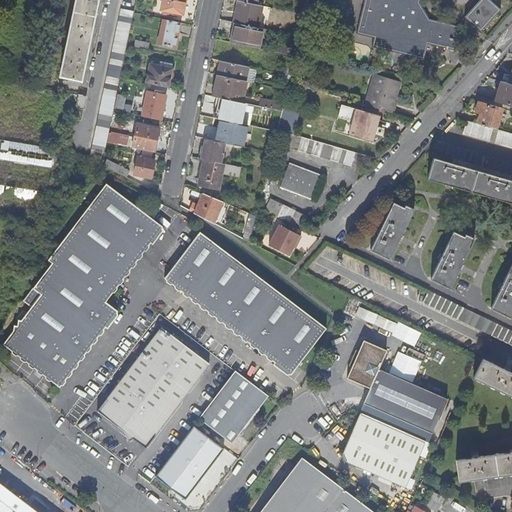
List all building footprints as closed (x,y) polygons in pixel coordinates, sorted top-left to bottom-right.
[(76,0),(60,77),(81,81),(98,0),(76,0)] [(163,0),(162,9),(183,14),(185,0),(163,0)] [(237,9),(234,23),(235,23),(257,27),(262,5),(246,2),(238,0),(236,9),(237,9)] [(420,1),(419,0),(364,0),(356,34),(374,37),(372,47),(424,59),(428,44),(454,49),(459,25),(429,18),(420,1)] [(502,8),(493,0),(478,0),(465,15),(482,30),(502,8)] [(92,150),(104,153),(133,11),(121,9),(92,150)] [(181,23),(163,19),(158,43),(176,47),(181,23)] [(234,43),(258,48),(262,29),(257,27),(235,23),(231,43),(234,43)] [(134,46),(148,49),(150,42),(136,39),(134,46)] [(221,61),(230,63),(234,43),(231,43),(218,40),(214,59),(221,61)] [(150,64),(146,83),(168,87),(172,64),(160,61),(158,66),(150,64)] [(246,81),(249,67),(230,63),(221,61),(218,75),(246,81)] [(503,82),(511,84),(511,71),(511,75),(505,74),(503,82)] [(242,103),(247,81),(246,81),(218,75),(213,97),(242,103)] [(369,92),(395,100),(401,83),(374,75),(369,92)] [(494,100),(496,101),(511,105),(511,84),(503,82),(502,82),(499,81),(494,100)] [(147,92),(142,116),(161,120),(166,96),(147,92)] [(391,112),(395,100),(369,92),(365,105),(391,112)] [(84,109),(86,97),(78,96),(76,108),(84,109)] [(247,96),(246,101),(259,104),(260,99),(247,96)] [(261,98),(260,105),(284,108),(285,101),(261,98)] [(478,102),(502,110),(502,109),(478,101),(478,102)] [(497,129),(502,110),(478,102),(475,111),(480,112),(477,123),(497,129)] [(280,120),(282,111),(252,105),(251,109),(261,111),(260,116),(272,119),(270,130),(277,131),(280,120)] [(354,118),(357,109),(351,107),(349,116),(354,118)] [(296,131),(300,111),(284,108),(280,128),(296,131)] [(377,115),(357,109),(354,118),(350,134),(372,141),(374,131),(373,130),(377,115)] [(205,139),(207,139),(222,142),(222,138),(216,136),(216,135),(205,133),(208,118),(202,116),(198,132),(196,132),(195,137),(205,139)] [(219,120),(208,118),(205,133),(216,135),(219,120)] [(511,146),(511,133),(497,129),(477,123),(467,120),(463,133),(511,146)] [(138,124),(132,148),(142,150),(153,152),(154,152),(159,128),(138,124)] [(109,132),(107,142),(118,145),(121,134),(109,132)] [(361,155),(289,134),(286,146),(357,167),(361,155)] [(221,163),(225,143),(207,139),(205,139),(201,159),(204,159),(221,163)] [(4,140),(3,149),(0,148),(0,158),(53,164),(55,146),(4,140)] [(153,152),(142,150),(140,157),(139,158),(138,158),(134,174),(151,178),(154,161),(152,161),(153,152)] [(261,171),(267,172),(272,153),(266,151),(261,171)] [(451,164),(433,158),(427,179),(452,186),(451,189),(452,189),(453,187),(495,199),(495,201),(496,202),(497,199),(511,203),(511,180),(498,177),(499,176),(494,175),(494,176),(455,165),(455,164),(451,163),(451,164)] [(220,191),(225,164),(221,163),(204,159),(198,186),(220,191)] [(107,160),(104,165),(108,168),(127,177),(130,171),(117,164),(116,165),(107,160)] [(321,176),(289,163),(281,187),(313,199),(321,176)] [(4,344),(37,370),(43,375),(59,388),(110,322),(112,323),(118,316),(117,312),(118,312),(106,303),(156,238),(158,240),(164,232),(163,229),(164,228),(108,185),(49,261),(54,264),(25,302),(32,308),(22,320),(19,319),(18,326),(14,325),(13,332),(4,344)] [(195,213),(214,223),(223,202),(203,194),(195,213)] [(264,211),(301,229),(307,217),(271,199),(264,211)] [(370,250),(390,260),(402,236),(404,238),(405,236),(402,235),(414,210),(405,205),(403,208),(393,203),(382,226),(379,225),(377,229),(380,231),(370,250)] [(278,224),(267,244),(288,255),(295,242),(296,243),(300,235),(278,224)] [(201,232),(165,280),(281,367),(279,369),(287,375),(290,374),(291,375),(326,328),(201,232)] [(431,279),(450,289),(461,266),(464,267),(464,266),(462,265),(474,239),(465,235),(464,237),(453,232),(442,255),(440,254),(438,259),(440,260),(431,279)] [(511,263),(502,284),(500,283),(498,288),(500,289),(491,308),(510,318),(511,313),(511,263)] [(511,331),(429,291),(423,302),(511,345),(511,331)] [(361,305),(357,314),(395,331),(399,322),(361,305)] [(161,328),(97,411),(124,431),(128,441),(133,439),(146,448),(209,364),(161,328)] [(386,352),(363,342),(347,379),(370,389),(363,404),(432,434),(447,399),(379,370),(386,352)] [(511,373),(510,372),(510,371),(504,368),(503,369),(482,359),(473,378),(511,397),(511,373)] [(43,375),(37,370),(34,374),(40,379),(43,375)] [(268,396),(235,372),(200,418),(232,443),(268,396)] [(406,487),(425,442),(361,413),(343,454),(346,462),(406,487)] [(194,426),(155,477),(185,500),(224,448),(194,426)] [(458,481),(511,473),(511,450),(510,451),(510,452),(478,457),(478,455),(472,456),(472,458),(456,460),(458,481)] [(374,511),(302,458),(261,511),(374,511)] [(37,511),(0,483),(0,511),(37,511)] [(437,511),(441,503),(430,497),(426,505),(437,511)]
